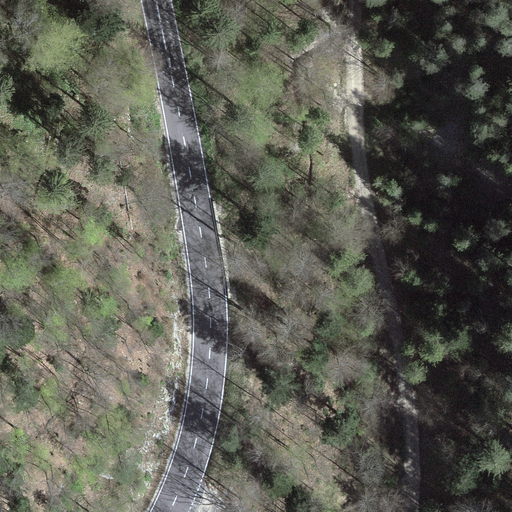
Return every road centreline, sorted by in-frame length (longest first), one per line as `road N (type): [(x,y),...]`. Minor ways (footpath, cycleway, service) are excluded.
road 1 (primary): [(168,511),(196,438),(210,323),(155,0)]
road 2 (track): [(397,511),(393,371),(344,130),(338,0)]
